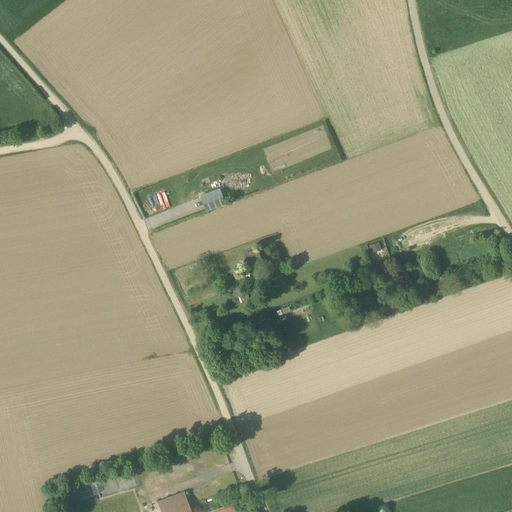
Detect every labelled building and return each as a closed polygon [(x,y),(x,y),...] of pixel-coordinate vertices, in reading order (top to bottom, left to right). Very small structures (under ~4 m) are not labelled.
[(220,188),(200,195),(206,211),(226,204),(220,188)] [(379,242),(369,245),(371,253),(382,249),(379,242)] [(257,248),(244,253),(252,270),(265,264),(257,248)] [(395,277),(399,285),(410,280),(406,271),(395,277)] [(191,511),(184,492),(157,502),(161,511),(191,511)]
